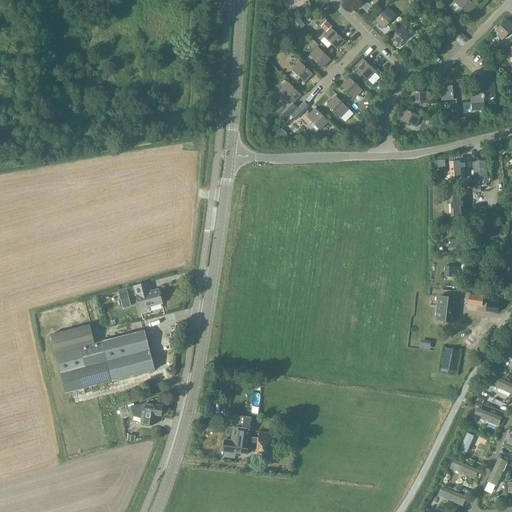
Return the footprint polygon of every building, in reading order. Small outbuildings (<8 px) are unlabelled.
[(456,0),(454,3),(468,15),(475,7),(467,0),(456,0)] [(383,29),(396,16),(388,8),(375,21),(383,29)] [(436,20),(432,24),(439,30),(442,26),(436,20)] [(502,41),(511,30),(511,25),(506,20),(493,33),(502,41)] [(326,22),(322,26),(327,32),(332,27),(326,22)] [(397,48),(410,35),(401,27),(388,40),(397,48)] [(323,37),(336,50),(344,42),(331,29),(323,37)] [(309,56),(323,69),(331,61),(317,48),(309,56)] [(357,70),(354,73),(360,78),(363,76),(368,81),(376,73),(363,60),(355,68),(357,70)] [(291,70),(305,83),(313,75),(299,62),(291,70)] [(341,87),(354,100),(362,91),(349,78),(341,87)] [(284,87),(280,91),(293,104),(301,96),(285,80),(281,84),(284,87)] [(481,83),(482,89),(483,97),(483,98),(484,98),(484,97),(495,96),(494,82),(481,83)] [(453,100),(452,86),(440,87),(441,101),(453,100)] [(482,89),(470,90),(471,104),(473,104),(474,111),(484,110),(483,98),(483,97),(482,89)] [(416,92),(410,92),(410,104),(428,104),(428,93),(428,92),(422,92),(422,90),(417,90),(417,92),(416,92)] [(327,105),(341,118),(349,110),(335,97),(327,105)] [(295,121),(303,114),(298,108),(297,109),(292,114),(290,116),(295,121)] [(283,123),(290,116),(292,114),(287,109),(279,118),(283,123)] [(307,118),(320,131),(328,122),(315,109),(307,118)] [(399,120),(416,128),(420,117),(404,110),(399,120)] [(269,138),(270,140),(285,139),(286,134),(279,128),(269,138)] [(465,179),(464,168),(465,168),(464,164),(463,164),(463,162),(449,163),(450,172),(451,172),(452,180),(465,179)] [(485,162),(473,163),(475,185),(487,184),(485,162)] [(462,197),(450,197),(451,217),(463,217),(463,215),(466,215),(465,209),(463,209),(462,197)] [(485,234),(493,234),(495,234),(495,236),(503,236),(504,234),(504,226),(484,227),(485,234)] [(450,240),(450,244),(447,244),(448,252),(458,251),(458,246),(464,246),(464,239),(450,240)] [(483,282),(488,271),(464,264),(461,276),(471,279),(469,287),(481,289),(483,282)] [(444,278),(457,278),(457,267),(444,267),(444,278)] [(162,304),(158,291),(148,293),(146,285),(147,284),(133,288),(136,297),(141,315),(150,313),(149,308),(162,304)] [(118,292),(120,302),(128,300),(125,290),(118,292)] [(469,295),(467,306),(481,307),(482,296),(469,295)] [(436,321),(453,323),(456,298),(439,297),(436,321)] [(485,312),(495,313),(498,314),(499,300),(486,298),(486,302),(485,312)] [(50,338),(66,396),(155,371),(144,332),(94,346),(89,327),(50,338)] [(441,372),(454,375),(459,351),(446,348),(441,372)] [(212,388),(222,393),(228,384),(218,379),(212,388)] [(121,419),(122,419),(133,416),(143,413),(141,424),(152,426),(154,415),(161,417),(163,407),(144,404),(119,411),(121,419)] [(223,443),(222,452),(247,455),(247,454),(248,444),(257,445),(258,439),(251,438),(252,432),(252,430),(253,423),(254,419),(241,417),(239,429),(233,428),(233,431),(232,441),(224,440),(223,443)] [(257,445),(256,454),(274,456),(277,435),(259,433),(258,439),(257,445)]
